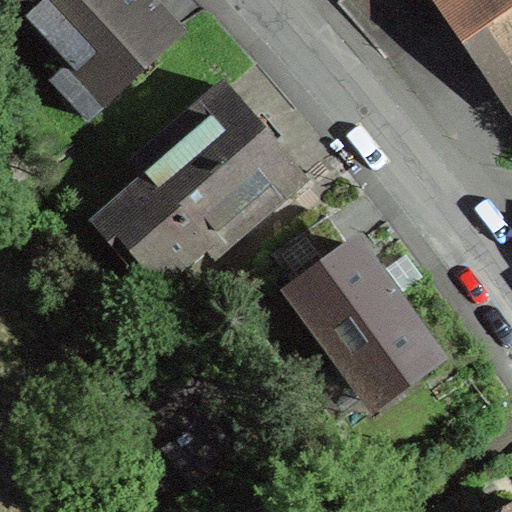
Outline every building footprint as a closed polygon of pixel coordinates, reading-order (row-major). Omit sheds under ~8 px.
[(10,0),(71,66),(55,80),(89,117),(180,34),(148,0),(10,0)] [(511,0),(440,0),(499,86),(511,76),(511,0)] [(304,177),(302,175),(226,85),(133,164),(142,175),(98,213),(100,215),(92,222),(115,248),(123,242),(163,288),(207,251),(211,256),(229,241),(304,177)] [(328,214),(272,253),(297,286),(293,289),(368,393),(430,348),(380,281),(354,245),(351,247),(328,214)] [(103,411),(120,434),(110,442),(135,476),(145,468),(171,501),(254,438),(226,400),(218,406),(210,396),(178,353),(103,411)]
